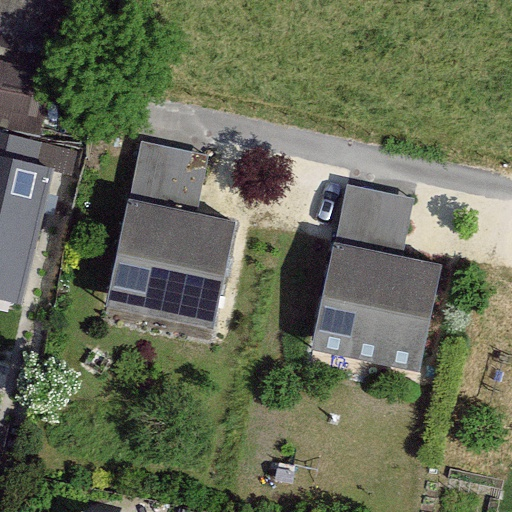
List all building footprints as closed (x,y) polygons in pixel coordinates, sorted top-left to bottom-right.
[(71,0),(10,0),(0,40),(0,47),(56,62),(71,0)] [(0,287),(44,299),(81,159),(0,137),(0,287)] [(407,245),(417,193),(350,180),(340,232),(407,245)] [(248,236),(139,215),(123,300),(232,320),(248,236)] [(449,278),(340,257),(324,341),(433,362),(449,278)]
